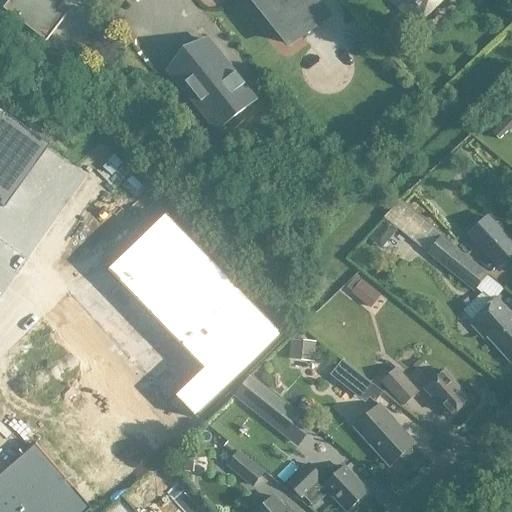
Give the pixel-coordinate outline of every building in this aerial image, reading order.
[(10,0),(4,9),(46,42),(67,15),(55,6),(59,0),(10,0)] [(251,0),(288,44),(301,34),(303,37),(329,16),(316,0),(251,0)] [(443,0),(386,0),(415,28),(443,0)] [(170,72),(217,132),(256,101),(208,41),(170,72)] [(0,203),(44,142),(0,110),(0,203)] [(511,258),(511,240),(489,215),(469,233),(501,268),(511,258)] [(197,425),(289,338),(167,222),(110,277),(205,376),(175,403),(197,425)] [(473,287),(485,272),(438,234),(426,250),(473,287)] [(417,275),(394,292),(409,313),(432,296),(417,275)] [(375,291),(356,277),(347,288),(366,303),(375,291)] [(483,337),(485,335),(510,363),(511,360),(511,315),(497,299),(470,323),(483,337)] [(311,342),(290,341),(289,355),(310,356),(311,342)] [(51,374),(58,367),(40,347),(32,354),(51,374)] [(420,393),(397,368),(381,383),(404,408),(420,393)] [(20,376),(26,390),(42,384),(36,369),(20,376)] [(424,389),(450,418),(469,401),(443,372),(424,389)] [(382,394),(357,374),(350,383),(375,403),(382,394)] [(298,419),(247,379),(234,396),(285,436),(298,419)] [(414,444),(379,406),(355,428),(390,466),(400,457),(405,459),(412,452),(411,447),(414,444)] [(36,447),(0,478),(0,505),(5,511),(91,511),(93,511),(36,447)] [(263,474),(237,455),(228,468),(253,488),(263,474)] [(345,467),(335,476),(329,470),(320,478),(308,465),(287,486),(301,499),(304,496),(314,506),(328,493),(345,511),(347,511),(368,493),(345,467)] [(291,511),(287,507),(284,509),(275,499),(260,511),(259,511),(257,510),(254,511),(291,511)]
